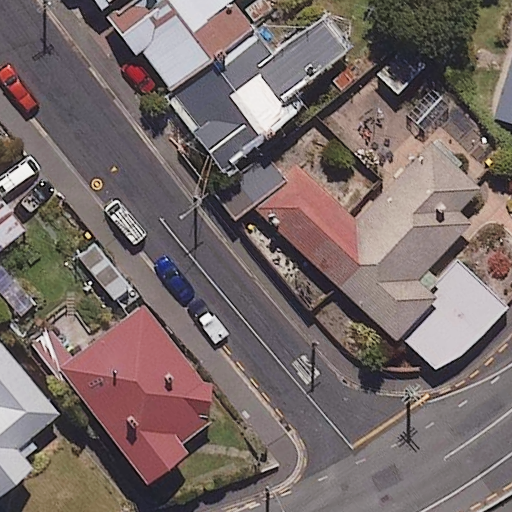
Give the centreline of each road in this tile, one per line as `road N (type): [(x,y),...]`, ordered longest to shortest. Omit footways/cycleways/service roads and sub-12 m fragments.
road 1 (tertiary): [(392,484),(168,225),(0,9)]
road 2 (secondary): [(392,484),(511,409)]
